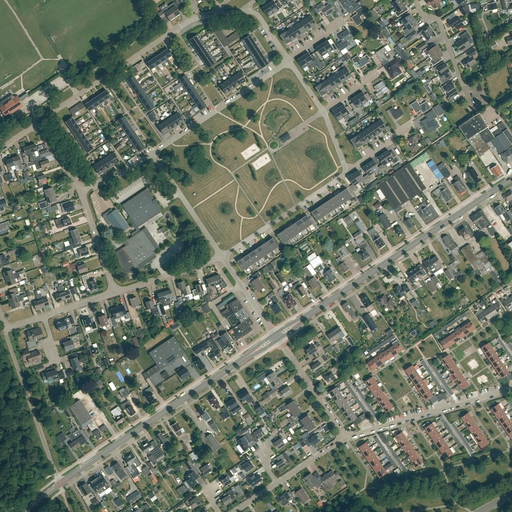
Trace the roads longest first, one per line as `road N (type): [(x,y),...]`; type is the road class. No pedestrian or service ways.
road 1 (secondary): [(275,336),(511,178)]
road 2 (secondary): [(59,484),(275,336)]
road 3 (residential): [(36,124),(197,16),(217,14)]
road 4 (residential): [(344,437),(511,389)]
road 5 (residential): [(289,61),(153,153)]
road 6 (residential): [(59,484),(5,329)]
road 7 (residential): [(221,256),(345,168)]
road 8 (residential): [(221,256),(153,153)]
road 9 (residential): [(344,437),(275,336)]
